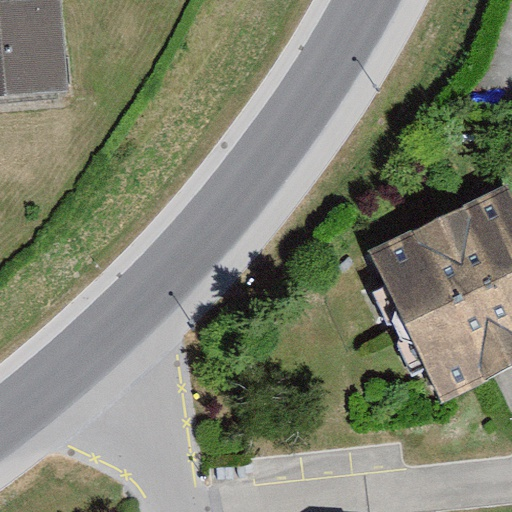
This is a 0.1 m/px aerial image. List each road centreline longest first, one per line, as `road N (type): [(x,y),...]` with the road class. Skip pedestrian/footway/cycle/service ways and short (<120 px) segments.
road 1 (tertiary): [(93,358),(249,193),(320,96),(374,0)]
road 2 (residential): [(185,511),(152,422),(93,358)]
